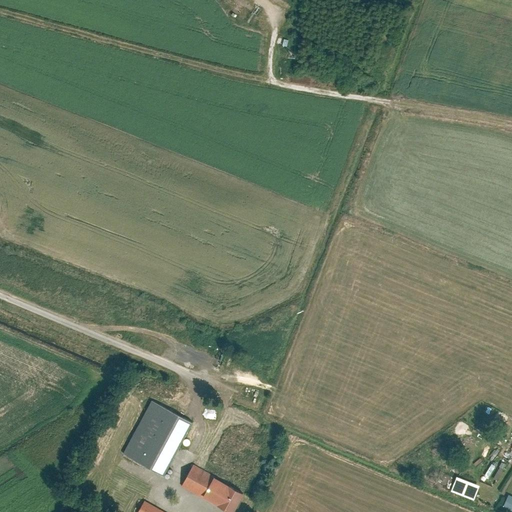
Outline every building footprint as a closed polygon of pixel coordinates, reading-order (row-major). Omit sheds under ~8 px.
[(193,423),(152,401),(124,453),(164,477),(193,423)] [(194,466),(182,486),(227,511),(235,511),(246,495),(194,466)] [(496,479),(501,469),(498,467),(492,477),(496,479)] [(511,495),(507,493),(502,506),(511,510),(511,495)] [(164,511),(146,501),(139,511),(164,511)]
